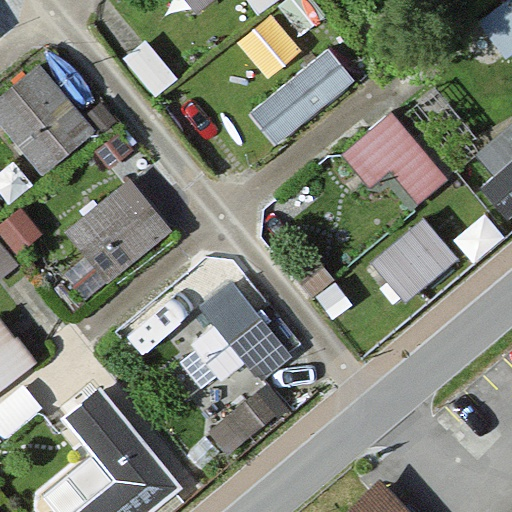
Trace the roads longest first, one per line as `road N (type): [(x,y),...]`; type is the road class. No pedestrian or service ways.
road 1 (residential): [(378,412),(40,0)]
road 2 (residential): [(511,300),(378,412)]
road 3 (residential): [(378,412),(258,511)]
